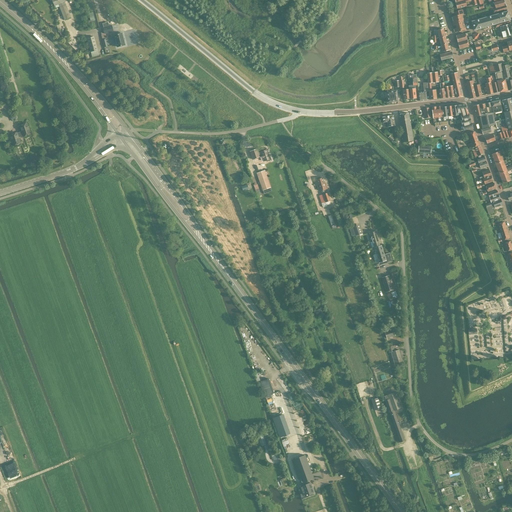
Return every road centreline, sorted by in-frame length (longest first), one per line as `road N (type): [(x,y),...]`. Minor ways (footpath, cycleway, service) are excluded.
road 1 (unclassified): [(511,439),(459,455),(425,432),(410,390),(399,228),(327,168)]
road 2 (primary): [(237,287),(401,511)]
road 3 (tertiary): [(300,112),(261,97),(141,0)]
road 4 (primary): [(237,287),(127,131)]
road 5 (primary): [(123,141),(237,287)]
road 6 (tertiary): [(300,112),(467,101)]
road 7 (primary): [(127,131),(26,23)]
road 8 (unclassified): [(157,131),(233,131),(300,112)]
road 9 (primary): [(26,23),(117,132)]
road 10 (residential): [(511,227),(467,101)]
